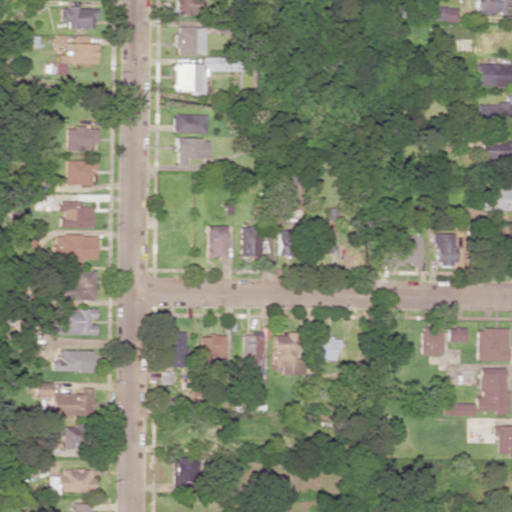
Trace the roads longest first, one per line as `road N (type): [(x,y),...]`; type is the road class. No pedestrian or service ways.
road 1 (residential): [(134,0),(128,511)]
road 2 (residential): [(511,303),(130,295)]
